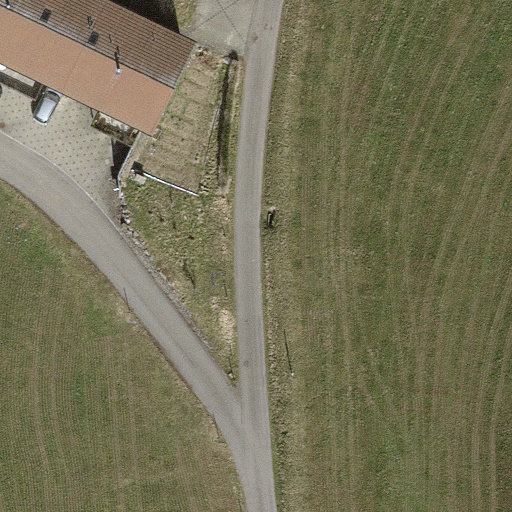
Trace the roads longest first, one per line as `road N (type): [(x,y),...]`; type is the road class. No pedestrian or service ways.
road 1 (residential): [(257,511),(242,218),(257,56),(271,0)]
road 2 (track): [(249,439),(118,264),(26,174),(0,161)]
